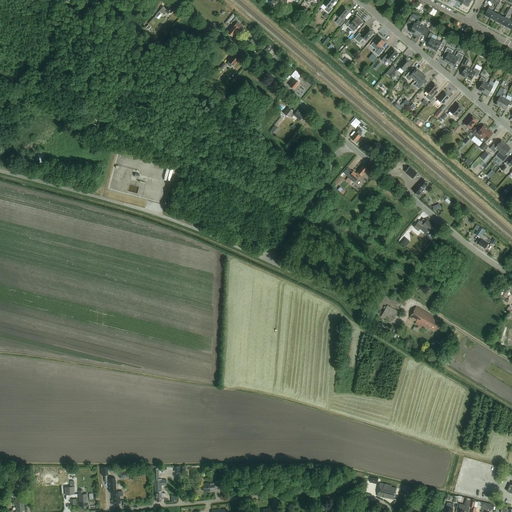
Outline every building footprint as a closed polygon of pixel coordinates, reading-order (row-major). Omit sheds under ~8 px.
[(329,13),(333,9),(330,7),(336,0),(335,0),(327,0),(324,4),(327,7),(324,10),(329,13)] [(171,13),(176,7),(171,2),(166,9),(163,13),(164,15),(166,12),(168,14),(170,12),(171,13)] [(491,18),(494,12),(492,11),(493,8),(489,6),(485,15),(486,15),(485,16),(487,17),(488,16),(491,18)] [(344,7),(337,15),(340,18),(336,22),(341,26),(345,21),(343,19),(349,11),(344,7)] [(496,21),(500,15),(494,12),(491,18),(491,19),(493,20),(493,19),(496,21)] [(507,27),(511,21),(509,20),(510,16),(507,14),(505,18),(502,24),(502,25),(504,26),(505,26),(507,27)] [(502,24),(505,18),(500,15),(496,21),(497,21),(497,22),(499,23),(502,24)] [(352,17),(346,25),(348,27),(350,24),(356,29),(362,22),(356,17),(355,19),(354,20),(352,17)] [(237,31),(239,33),(244,27),(237,22),(233,27),(232,26),(227,33),(232,37),(237,31)] [(415,34),(420,25),(416,24),(414,23),(410,32),(415,34)] [(415,34),(420,37),(423,32),(426,34),(429,29),(425,27),(425,28),(420,25),(415,34)] [(363,38),(366,41),(374,32),(368,28),(362,35),(359,33),(355,39),(359,43),(363,38)] [(432,49),(437,40),(432,37),(433,34),(430,33),(427,39),(430,41),(427,46),(432,49)] [(382,46),(385,42),(379,36),(374,42),(379,46),(374,52),(379,56),(385,49),(383,48),(382,46)] [(437,40),(432,49),(437,52),(440,46),(443,47),(447,41),(444,39),(442,43),(437,40)] [(449,64),(454,55),(451,53),(453,51),(447,48),(444,54),(447,56),(444,61),(449,64)] [(388,59),(391,62),(398,53),(393,49),(388,55),(385,53),(380,59),(385,63),(388,59)] [(454,55),(449,64),(454,66),(457,61),(460,63),(464,55),(458,52),(456,56),(454,55)] [(233,55),(228,62),(229,62),(227,64),(230,67),(232,65),(233,66),(238,60),(233,55)] [(411,63),(405,59),(399,66),(400,68),(404,71),(411,63)] [(373,67),(376,70),(382,64),(378,61),(373,67)] [(466,78),(471,69),(472,68),(465,65),(462,69),(464,70),(461,75),(466,78)] [(393,66),(386,73),(390,77),(397,69),(393,66)] [(415,80),(421,72),(417,68),(412,74),(410,72),(405,77),(409,81),(412,78),(415,80)] [(480,71),(475,68),(474,69),(472,68),(471,69),(466,78),(471,81),(474,76),(477,77),(480,71)] [(295,79),(289,85),(294,90),(299,83),(299,82),(300,81),(298,79),(301,75),(296,71),(291,76),(295,79)] [(415,86),(419,89),(424,84),(422,82),(426,77),(421,72),(415,80),(417,83),(415,86)] [(483,93),(488,84),(486,82),(487,80),(482,77),(478,83),(481,85),(478,90),(483,93)] [(425,97),(431,101),(435,96),(433,94),(438,87),(433,83),(426,91),(428,93),(425,97)] [(488,84),(483,93),(488,96),(491,90),(494,92),(498,85),(495,84),(493,86),(488,84)] [(500,107),(505,98),(502,97),(504,89),(501,87),(495,98),(498,99),(495,105),(500,107)] [(443,104),(450,97),(444,92),(438,100),(443,104)] [(505,98),(500,107),(505,110),(508,105),(511,106),(511,104),(511,99),(510,101),(505,98)] [(406,99),(401,105),(405,108),(406,106),(407,106),(410,102),(406,99)] [(454,107),(450,111),(456,117),(461,112),(460,112),(463,108),(458,103),(455,107),(454,107)] [(288,117),(289,116),(292,118),(294,115),(300,120),(304,115),(298,110),(297,111),(295,109),(293,111),(288,108),(283,114),(288,117)] [(441,108),(435,114),(439,117),(444,111),(441,109),(441,108)] [(468,118),(464,123),(470,129),(475,124),(474,124),(477,120),(472,115),(469,119),(468,118)] [(357,132),(351,138),(356,142),(362,136),(361,135),(362,133),(361,132),(363,131),(361,129),(362,127),(364,125),(361,122),(356,128),(359,130),(357,132)] [(458,124),(454,129),(457,132),(462,127),(458,124)] [(476,129),(472,134),(474,136),(475,136),(479,140),(481,138),(488,129),(484,125),(482,128),(479,131),(476,129)] [(274,126),(270,131),(275,135),(279,129),(274,126)] [(488,129),(481,138),(484,140),(486,142),(493,133),(488,129)] [(494,144),(490,148),(495,152),(497,149),(500,151),(506,144),(501,140),(496,146),(494,144)] [(480,148),(483,151),(488,145),(485,142),(480,148)] [(500,151),(496,155),(501,159),(504,162),(508,156),(506,154),(511,148),(506,144),(500,151)] [(486,151),(480,157),(484,160),(489,154),(486,151)] [(355,183),(355,182),(362,175),(363,176),(368,170),(363,165),(358,172),(357,174),(354,171),(348,177),(355,183)] [(412,168),(408,173),(416,180),(420,175),(412,168)] [(418,184),(413,191),(419,195),(424,189),(423,189),(428,183),(423,180),(419,185),(418,184)] [(418,231),(424,225),(429,230),(433,225),(431,223),(427,220),(426,221),(424,218),(421,221),(420,220),(414,227),(418,231)] [(480,226),(475,234),(480,237),(482,234),(485,230),(480,226)] [(479,238),(476,243),(482,247),(483,247),(485,248),(488,243),(491,240),(483,234),(482,234),(480,237),(479,238)] [(404,239),(401,243),(403,245),(405,247),(409,243),(404,239)] [(502,300),(502,299),(505,301),(509,291),(505,289),(505,290),(502,288),(499,294),(501,295),(499,299),(502,300)] [(418,333),(419,331),(422,325),(429,329),(430,328),(435,331),(440,323),(438,322),(440,320),(416,307),(410,318),(420,324),(417,328),(414,327),(412,330),(418,333)] [(385,309),(381,317),(392,323),(396,315),(386,309),(385,309)] [(396,325),(390,335),(397,339),(403,329),(396,325)] [(119,504),(120,503),(120,496),(123,496),(122,491),(116,492),(115,478),(108,479),(109,493),(112,492),(112,501),(113,501),(114,505),(119,505),(119,504)] [(162,493),(162,491),(162,486),(167,486),(167,480),(161,480),(161,479),(154,480),(155,498),(156,498),(156,502),(161,502),(161,500),(163,500),(163,497),(165,497),(166,497),(166,496),(166,495),(166,494),(165,493),(162,493)] [(215,489),(221,489),(220,481),(211,482),(212,483),(203,484),(204,492),(210,491),(210,492),(215,492),(215,489)] [(377,496),(392,499),(393,498),(395,498),(397,488),(391,486),(391,485),(380,482),(377,496)] [(64,495),(74,494),(73,487),(64,487),(64,495)] [(83,494),(79,494),(79,506),(81,506),(81,508),(86,508),(86,506),(88,506),(87,494),(83,494)] [(22,511),(23,511),(25,511),(23,497),(15,498),(16,511),(17,511),(18,511),(22,511)] [(464,511),(468,511),(471,501),(466,499),(465,505),(460,504),(457,511),(464,511)] [(453,509),(454,504),(448,503),(445,511),(452,511),(453,509)]
